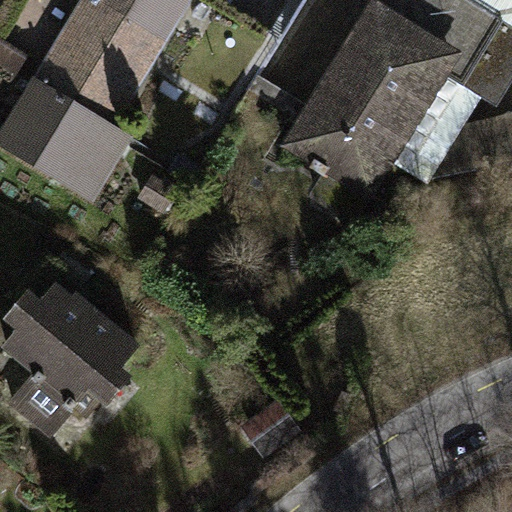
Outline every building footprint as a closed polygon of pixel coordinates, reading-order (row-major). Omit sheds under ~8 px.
[(191,0),(85,0),(0,136),(0,140),(91,196),(126,139),(111,130),(191,0)] [(511,27),(467,0),(372,0),(281,146),(324,173),(310,196),(357,225),(372,201),(373,202),(396,165),(428,185),(435,174),(466,124),(482,99),(497,108),(511,83),(511,27)] [(511,0),(467,0),(511,27),(511,0)] [(511,113),(466,124),(435,174),(437,184),(511,165),(511,113)] [(142,356),(54,295),(5,352),(40,388),(12,415),(50,457),(142,356)]
